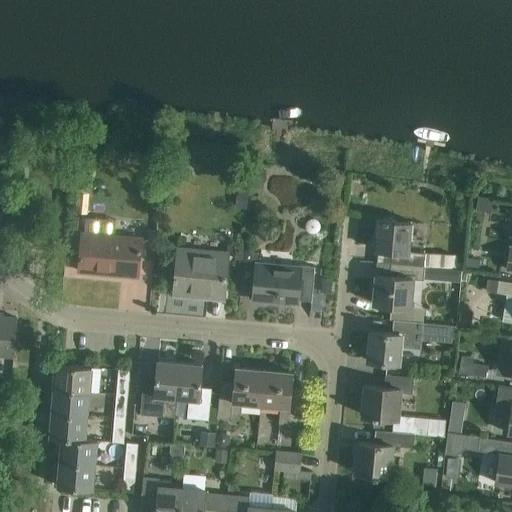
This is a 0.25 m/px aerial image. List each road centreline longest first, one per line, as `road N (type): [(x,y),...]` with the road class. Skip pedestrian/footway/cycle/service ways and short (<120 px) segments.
road 1 (residential): [(342,336),(72,313),(0,269)]
road 2 (residential): [(325,511),(342,336)]
